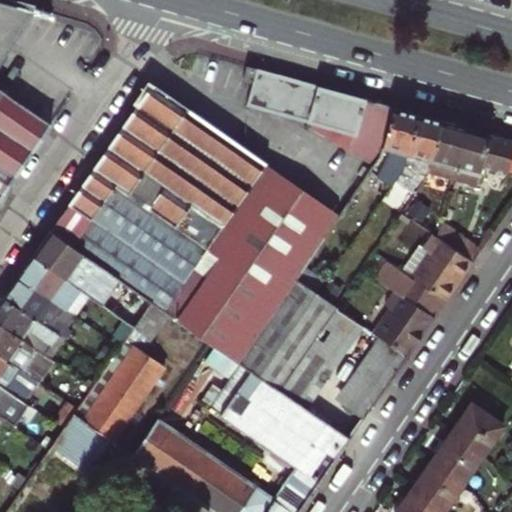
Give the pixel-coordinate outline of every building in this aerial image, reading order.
[(0,0),(0,200),(51,127),(0,90),(0,61),(36,11),(0,0)] [(312,123),(314,124),(367,138),(377,105),(247,68),(244,79),(253,82),(247,105),(312,123)] [(297,280),(341,215),(154,85),(52,231),(106,269),(113,274),(153,302),(170,315),(213,345),(242,365),(279,391),(337,308),(317,294),(297,280)] [(314,124),(312,123),(310,129),(375,166),(380,160),(394,109),(377,105),(367,138),(314,124)] [(418,116),(394,109),(380,160),(375,166),(374,168),(369,175),(389,188),(395,180),(403,169),(418,116)] [(428,176),(429,174),(443,123),(418,116),(403,169),(395,180),(416,194),(428,176)] [(453,180),(467,130),(443,123),(429,174),(453,180)] [(511,142),(467,130),(453,180),(480,186),(484,169),(508,175),(508,172),(511,173),(511,142)] [(441,223),(436,239),(473,265),(482,252),(441,223)] [(106,269),(52,231),(35,255),(89,293),(106,269)] [(473,265),(436,239),(433,237),(424,249),(429,253),(412,279),(441,300),(447,303),(473,265)] [(22,275),(64,304),(79,315),(92,295),(89,293),(35,255),(22,275)] [(153,302),(113,274),(96,298),(136,326),(153,302)] [(22,275),(7,296),(64,336),(71,326),(56,315),(64,304),(22,275)] [(430,316),(441,300),(412,279),(409,277),(388,307),(392,310),(375,335),(380,338),(386,342),(408,358),(436,319),(430,316)] [(64,336),(7,296),(0,306),(0,322),(49,357),(64,336)] [(145,351),(170,315),(153,302),(136,326),(123,346),(108,367),(94,388),(79,409),(65,429),(51,449),(36,471),(22,490),(7,511),(65,511),(86,484),(82,481),(110,442),(114,444),(167,367),(145,351)] [(71,326),(79,315),(64,304),(56,315),(71,326)] [(392,310),(388,307),(383,304),(366,328),(375,335),(392,310)] [(279,391),(305,410),(362,327),(337,308),(279,391)] [(0,322),(0,353),(20,367),(31,375),(43,383),(58,363),(49,357),(0,322)] [(380,338),(336,401),(364,421),(408,358),(386,342),(380,338)] [(20,367),(0,353),(0,383),(13,393),(17,395),(21,390),(10,382),(20,367)] [(279,391),(242,365),(212,407),(297,468),(275,500),(161,420),(135,457),(213,511),(300,511),(350,441),(307,411),(305,410),(279,391)] [(10,382),(21,390),(31,375),(20,367),(10,382)] [(7,402),(13,393),(0,383),(0,413),(15,424),(22,413),(7,402)] [(502,427),(471,405),(452,433),(483,455),(502,427)] [(483,455),(452,433),(433,461),(464,483),(483,455)] [(508,473),(511,467),(511,459),(504,454),(496,465),(508,473)] [(445,510),(464,483),(433,461),(415,488),(445,510)] [(443,511),(445,510),(415,488),(398,511),(443,511)] [(168,511),(144,495),(132,511),(168,511)]
